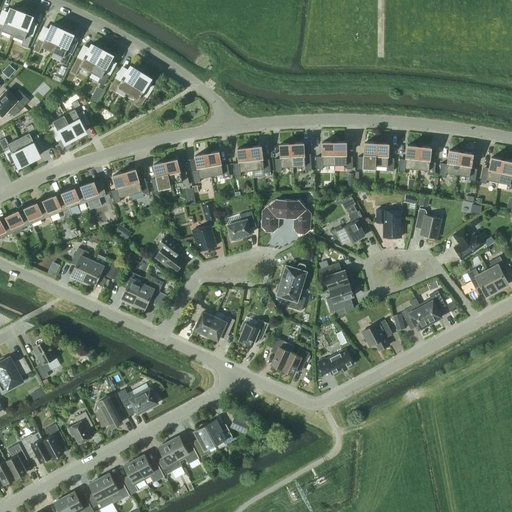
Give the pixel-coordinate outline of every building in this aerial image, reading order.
[(10,10),(11,7),(10,7),(4,24),(0,22),(0,36),(2,30),(13,35),(22,12),(22,11),(21,14),(10,10)] [(32,35),(27,33),(34,16),(33,16),(32,18),(22,14),(22,12),(13,35),(24,39),(21,45),(28,47),(32,35)] [(51,26),(52,24),(44,40),(39,38),(33,50),(39,52),(42,47),(53,52),(63,29),(62,29),(61,31),(51,26)] [(66,51),(74,34),(73,34),(72,36),(62,32),(63,29),(53,52),(63,56),(60,62),(66,65),(72,53),(66,51)] [(81,65),(91,71),(103,49),(102,49),(101,51),(91,46),(93,44),(92,43),(83,59),(78,57),(70,72),(76,75),(81,65)] [(101,76),(98,82),(104,85),(110,74),(105,71),(114,55),(113,55),(112,57),(102,52),(103,49),(91,71),(101,76)] [(16,70),(10,65),(4,71),(10,76),(16,70)] [(61,82),(67,68),(62,65),(61,68),(58,66),(56,72),(58,73),(57,76),(54,75),(52,79),(61,82)] [(118,86),(128,92),(141,72),(141,71),(139,73),(130,67),(131,65),(121,80),(116,77),(109,88),(115,92),(118,86)] [(138,99),(134,104),(140,108),(147,97),(142,94),(152,78),(151,78),(150,80),(140,74),(141,72),(128,92),(138,99)] [(0,113),(2,115),(14,104),(20,110),(30,100),(19,90),(13,95),(7,90),(0,97),(0,113)] [(97,102),(100,97),(95,94),(92,99),(97,102)] [(76,136),(75,134),(85,129),(86,131),(87,130),(78,114),(83,111),(77,100),(71,103),(74,109),(64,114),(76,136)] [(66,142),(65,139),(74,134),(75,136),(76,136),(64,114),(54,120),(51,114),(45,117),(51,129),(56,126),(65,142),(66,142)] [(30,160),(29,158),(39,153),(40,155),(41,154),(33,138),(38,135),(32,124),(26,127),(29,133),(19,138),(30,160)] [(10,149),(19,166),(20,165),(18,163),(28,158),(29,160),(30,160),(19,138),(8,143),(5,137),(0,140),(0,141),(5,152),(10,149)] [(304,142),(292,143),(293,166),(305,165),(305,169),(312,169),(311,156),(305,157),(304,142)] [(323,165),(335,165),(334,142),(322,142),(322,156),(316,156),(316,169),(323,169),(323,165)] [(346,142),(334,142),(335,165),(346,164),(346,168),(353,168),(353,156),(346,156),(346,142)] [(364,165),(376,165),(377,143),(365,142),(364,156),(358,156),(357,168),(364,169),(364,165)] [(281,167),(293,166),(292,143),(280,144),(281,158),(275,158),(275,171),(282,171),(281,167)] [(389,143),(377,143),(376,165),(388,166),(387,170),(394,170),(394,158),(388,157),(389,143)] [(261,145),(250,147),(252,169),(253,169),(253,176),(265,175),(264,172),(271,171),(269,159),(263,160),(261,145)] [(405,167),(417,169),(419,146),(407,145),(406,159),(400,158),(398,171),(405,171),(405,167)] [(431,147),(419,146),(417,169),(428,170),(428,174),(435,174),(436,162),(430,161),(431,147)] [(240,171),(252,169),(250,147),(238,148),(239,162),(233,163),(235,176),(241,175),(240,171)] [(446,172),(458,174),(461,151),(450,149),(447,164),(441,163),(439,175),(446,176),(446,172)] [(219,151),(207,153),(211,175),(223,173),(224,177),(230,176),(228,164),(222,165),(219,151)] [(473,153),(461,151),(458,174),(469,176),(469,180),(475,181),(477,168),(471,167),(473,153)] [(200,177),(211,175),(207,153),(196,155),(198,169),(192,170),(194,182),(200,181),(200,177)] [(487,179),(498,181),(503,159),(491,157),(488,171),(482,169),(480,182),(486,183),(487,179)] [(177,158),(166,161),(171,183),(182,181),(183,185),(189,183),(187,171),(181,172),(177,158)] [(511,175),(511,160),(503,159),(498,181),(510,184),(509,188),(511,188),(511,175),(511,176),(511,175)] [(159,186),(171,183),(166,161),(154,164),(157,178),(151,179),(154,191),(160,190),(159,186)] [(136,168),(124,172),(131,194),(142,190),(143,194),(149,193),(146,180),(140,182),(136,168)] [(120,197),(131,194),(124,172),(113,175),(117,189),(111,190),(115,202),(121,201),(120,197)] [(82,185),(82,186),(87,202),(106,195),(102,179),(95,181),(82,185)] [(63,192),(63,193),(69,208),(87,202),(82,186),(76,188),(63,192)] [(44,200),(50,216),(69,208),(63,193),(57,195),(44,200)] [(406,194),(405,201),(415,203),(416,196),(406,194)] [(428,198),(421,197),(419,205),(427,206),(428,198)] [(25,208),(32,223),(50,216),(44,200),(38,203),(38,202),(25,208)] [(292,214),(296,218),(295,230),(296,231),(306,232),(308,231),(309,213),(300,203),(295,203),(293,201),(281,200),(279,202),(275,202),(264,211),(263,226),(267,230),(272,230),(276,226),(277,217),(281,213),(292,214)] [(202,206),(206,220),(218,216),(214,202),(202,206)] [(354,204),(347,208),(351,214),(357,211),(354,204)] [(472,212),(478,213),(480,205),(473,204),(472,212)] [(32,223),(25,208),(19,211),(19,210),(7,216),(14,232),(32,223)] [(377,208),(377,222),(384,222),(384,237),(400,237),(400,210),(385,210),(385,208),(377,208)] [(421,234),(437,238),(441,218),(426,215),(427,212),(425,209),(419,208),(416,224),(417,224),(421,225),(422,227),(421,234)] [(245,214),(226,219),(232,239),(251,233),(249,227),(256,225),(251,210),(245,212),(245,214)] [(339,237),(343,244),(355,237),(356,239),(365,235),(360,224),(365,222),(359,210),(357,211),(351,214),(349,215),(352,222),(342,227),(341,225),(330,231),(332,231),(338,238),(339,237)] [(1,219),(0,219),(0,238),(14,232),(7,216),(1,219)] [(473,226),(480,222),(477,218),(471,222),(473,226)] [(198,240),(201,250),(216,245),(210,225),(193,230),(196,240),(198,240)] [(115,231),(125,238),(129,234),(119,226),(115,231)] [(459,246),(456,248),(463,258),(482,244),(474,233),(471,235),(465,226),(453,234),(460,243),(459,246)] [(176,250),(179,246),(182,248),(182,247),(166,235),(158,246),(162,249),(156,257),(175,272),(185,259),(178,253),(177,251),(176,250)] [(62,252),(69,249),(66,243),(60,246),(62,252)] [(82,280),(83,280),(92,260),(86,257),(89,252),(78,247),(71,262),(72,263),(73,260),(78,262),(72,275),(73,276),(72,277),(81,281),(82,280)] [(293,258),(303,253),(300,247),(290,251),(293,258)] [(492,267),(487,270),(497,289),(508,284),(501,271),(506,269),(507,271),(508,271),(500,256),(490,261),(492,267)] [(103,265),(92,260),(83,280),(94,286),(100,272),(105,275),(104,277),(110,264),(105,261),(103,265)] [(106,275),(115,279),(122,265),(113,261),(106,275)] [(281,282),(301,288),(306,271),(305,271),(306,267),(306,265),(305,264),(301,263),(299,263),(298,264),(296,268),(286,265),(284,272),(282,271),(280,279),(282,279),(281,282)] [(327,281),(330,289),(351,282),(349,275),(347,275),(345,269),(334,273),(331,264),(319,268),(320,278),(321,283),(327,281)] [(496,290),(497,289),(487,270),(479,274),(475,268),(467,272),(475,288),(476,288),(475,285),(480,282),(486,295),(488,294),(489,296),(497,292),(496,290)] [(122,298),(133,303),(142,283),(145,277),(129,270),(121,285),(122,286),(123,283),(128,285),(122,298)] [(145,277),(142,283),(133,303),(134,304),(134,305),(142,309),(143,308),(144,308),(150,295),(156,298),(154,300),(155,301),(162,284),(145,276),(145,277)] [(466,292),(473,288),(469,281),(462,285),(466,292)] [(301,288),(281,282),(280,284),(279,283),(276,291),(278,291),(277,294),(290,298),(287,306),(301,310),(306,297),(299,295),(301,288)] [(354,288),(351,282),(330,289),(332,297),(326,299),(331,311),(345,307),(346,311),(346,312),(347,312),(342,299),(354,295),(352,289),(354,288)] [(431,297),(419,303),(430,323),(442,316),(436,307),(437,304),(443,301),(438,290),(429,294),(431,297)] [(202,334),(205,336),(215,316),(209,313),(210,310),(201,306),(202,305),(195,301),(188,313),(195,316),(196,315),(200,317),(194,329),(196,330),(197,331),(201,333),(202,334)] [(450,310),(456,307),(453,301),(447,304),(450,310)] [(273,302),(268,305),(271,311),(277,307),(273,302)] [(418,329),(430,323),(419,303),(419,304),(420,306),(414,310),(412,305),(402,311),(406,319),(411,316),(418,329)] [(222,319),(215,316),(205,336),(207,336),(210,338),(212,338),(213,339),(215,339),(218,340),(223,328),(230,331),(235,319),(229,316),(228,317),(224,315),(222,319)] [(239,340),(252,345),(256,334),(262,337),(261,340),(261,341),(269,323),(258,318),(255,326),(244,322),(240,330),(243,331),(239,340)] [(385,319),(362,331),(370,345),(375,342),(379,349),(389,344),(385,336),(392,332),(385,319)] [(395,323),(398,331),(405,328),(403,321),(395,323)] [(347,342),(341,331),(337,333),(342,344),(347,342)] [(271,364),(282,369),(290,351),(293,345),(277,337),(272,348),(277,351),(271,364)] [(33,346),(42,363),(37,366),(43,378),(49,375),(47,371),(51,369),(47,362),(57,357),(47,338),(43,340),(42,339),(40,338),(37,340),(36,342),(37,344),(33,346)] [(297,354),(290,351),(282,369),(293,374),(299,361),(305,363),(310,352),(300,348),(297,354)] [(332,374),(354,363),(347,349),(326,359),(325,358),(318,361),(324,373),(331,370),(332,374)] [(31,370),(24,357),(13,363),(10,357),(5,360),(6,361),(1,363),(1,362),(0,362),(0,385),(6,383),(9,389),(23,382),(20,377),(20,376),(31,370)] [(38,390),(41,396),(47,393),(43,387),(38,390)] [(132,390),(127,393),(125,388),(118,392),(125,406),(132,403),(138,413),(158,402),(157,400),(158,400),(155,394),(154,395),(150,387),(134,396),(132,390)] [(102,409),(97,412),(104,424),(109,421),(112,427),(122,421),(116,410),(122,406),(115,394),(109,397),(108,396),(98,401),(102,409)] [(78,422),(68,427),(73,435),(75,434),(79,443),(84,440),(86,441),(90,439),(90,437),(91,436),(86,426),(92,423),(86,411),(75,416),(78,422)] [(245,433),(250,421),(235,415),(230,426),(245,433)] [(224,440),(226,443),(230,441),(233,439),(230,433),(231,433),(226,425),(221,429),(216,419),(205,424),(216,444),(224,440)] [(49,436),(43,439),(52,456),(53,458),(64,452),(57,440),(63,437),(56,423),(45,429),(49,436)] [(194,443),(201,456),(209,452),(207,448),(216,444),(205,424),(195,430),(200,440),(194,443)] [(41,462),(52,456),(43,439),(42,438),(36,441),(32,433),(21,439),(29,453),(35,450),(41,462)] [(169,441),(180,460),(185,457),(188,463),(199,457),(192,444),(186,447),(180,435),(176,437),(175,436),(170,438),(171,440),(169,441)] [(169,466),(180,460),(169,441),(167,442),(167,440),(162,443),(162,444),(159,446),(165,458),(159,461),(163,467),(168,464),(169,466)] [(13,457),(6,460),(16,478),(27,472),(20,458),(25,455),(19,442),(8,448),(13,457)] [(145,454),(134,459),(145,479),(151,476),(154,481),(164,476),(157,462),(151,465),(145,454)] [(135,484),(145,479),(134,459),(124,465),(130,477),(125,480),(132,493),(138,490),(135,484)] [(0,475),(4,484),(16,478),(6,460),(0,463),(0,462),(0,475)] [(110,472),(100,478),(110,497),(116,494),(119,500),(129,494),(122,481),(116,484),(110,472)] [(100,503),(110,497),(100,478),(89,483),(96,495),(90,498),(93,504),(99,501),(100,503)] [(76,493),(66,498),(73,511),(82,511),(86,510),(85,508),(90,505),(87,499),(81,502),(76,493)] [(73,511),(66,498),(56,504),(60,511),(73,511)]
